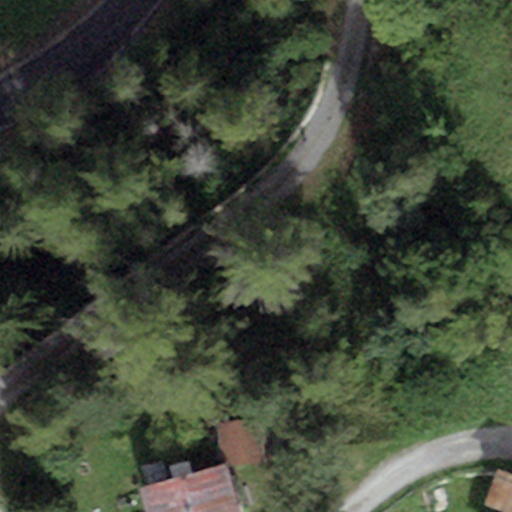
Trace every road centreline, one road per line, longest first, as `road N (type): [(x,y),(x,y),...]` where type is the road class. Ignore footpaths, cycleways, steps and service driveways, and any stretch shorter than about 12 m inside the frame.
road 1 (track): [(0,402),(302,162),(342,93),(363,0)]
road 2 (track): [(511,444),(422,460),(352,511)]
road 3 (tertiary): [(127,0),(89,50),(0,105)]
